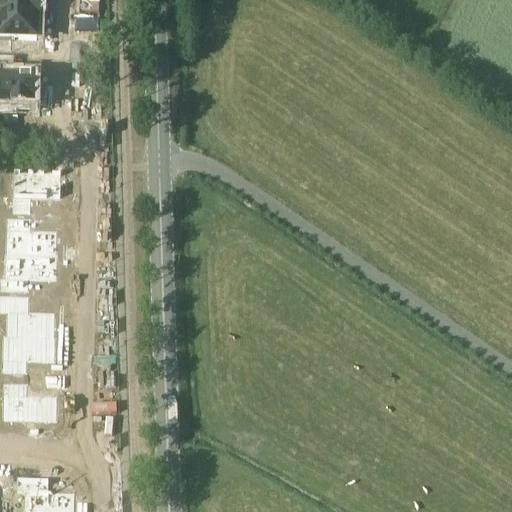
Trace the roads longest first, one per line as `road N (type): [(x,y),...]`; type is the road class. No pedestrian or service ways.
road 1 (residential): [(100,511),(100,472),(83,429),(89,157),(64,109),(64,0)]
road 2 (tertiary): [(170,511),(153,0)]
